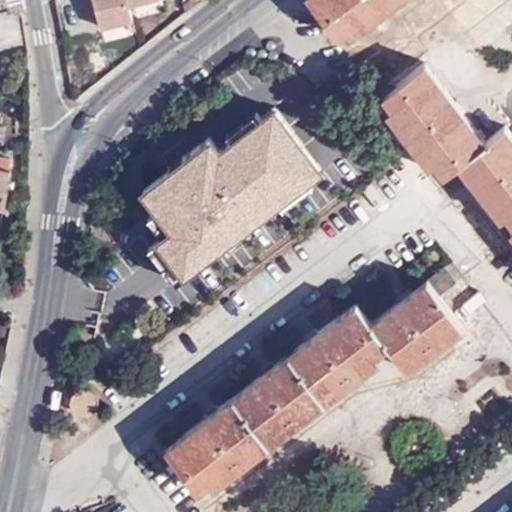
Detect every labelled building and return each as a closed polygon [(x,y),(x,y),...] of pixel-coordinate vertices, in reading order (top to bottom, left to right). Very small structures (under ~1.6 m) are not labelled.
[(134,11),(131,0),(97,0),(102,20),(134,11)] [(310,0),(338,37),(350,28),(356,36),(402,0),(310,0)] [(0,30),(14,26),(10,11),(0,13),(0,30)] [(487,141),(425,62),(383,96),(392,107),(386,112),(429,168),(435,163),(444,175),(459,163),(503,220),(508,216),(511,221),(511,226),(510,229),(511,231),(511,133),(506,126),(487,141)] [(239,144),(183,153),(190,199),(227,193),(229,203),(248,199),(239,144)] [(0,206),(5,207),(12,169),(9,169),(11,158),(0,155),(0,206)] [(110,261),(116,307),(141,303),(141,298),(140,288),(150,288),(160,286),(161,299),(178,296),(171,254),(156,257),(156,253),(110,261)] [(372,321),(356,301),(165,448),(200,490),(211,482),(217,488),(384,360),(379,353),(391,345),(410,370),(465,328),(438,293),(454,280),(442,266),(372,321)] [(151,297),(150,288),(140,288),(141,298),(151,297)] [(141,303),(116,307),(119,323),(144,318),(141,303)] [(76,398),(80,387),(74,390),(71,397),(71,407),(75,415),(87,417),(98,411),(87,412),(79,406),(76,398)] [(87,387),(80,387),(76,398),(79,406),(87,412),(98,411),(100,397),(93,390),(87,387)]
